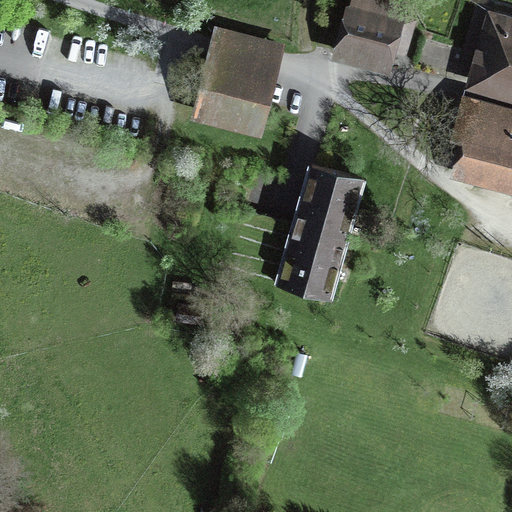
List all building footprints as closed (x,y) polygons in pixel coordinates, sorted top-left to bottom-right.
[(403,16),(407,0),(356,0),(342,55),(368,62),(372,47),(379,49),(385,51),(386,45),(404,50),(412,19),(403,16)] [(511,26),(491,21),(476,75),(511,85),(511,26)] [(199,102),(261,118),(276,59),(279,46),(217,30),(214,41),(199,102)] [(511,115),(461,102),(451,136),(465,139),(456,170),(482,177),(509,185),(511,175),(511,115)] [(362,176),(312,162),(297,218),(295,222),(279,284),(329,297),(362,176)] [(279,284),(295,222),(243,209),(227,270),(279,284)] [(201,307),(180,304),(177,317),(199,320),(201,307)]
